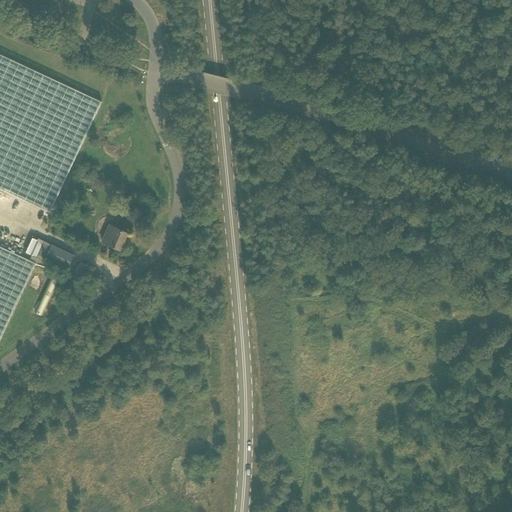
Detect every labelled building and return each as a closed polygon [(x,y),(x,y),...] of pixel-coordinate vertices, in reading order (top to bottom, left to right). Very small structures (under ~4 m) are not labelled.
[(0,340),(36,263),(0,246),(0,189),(49,213),(102,102),(0,54),(0,340)] [(100,241),(108,244),(120,250),(128,233),(116,227),(108,224),(100,241)] [(26,252),(32,255),(37,257),(43,243),(37,241),(32,238),(26,252)] [(74,255),(51,245),(46,257),(68,267),(74,255)] [(79,296),(92,268),(81,263),(68,290),(79,296)]
